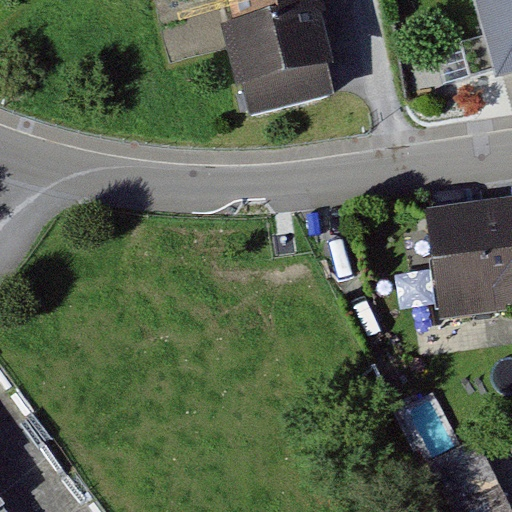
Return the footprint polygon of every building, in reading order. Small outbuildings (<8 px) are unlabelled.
[(233,0),(262,116),(352,94),(329,0),(233,0)] [(511,0),(489,0),(511,80),(511,0)] [(511,204),(422,216),(435,312),(511,301),(511,204)] [(460,511),(511,511),(511,507),(484,449),(440,471),(460,511)] [(10,511),(0,497),(0,511),(10,511)]
